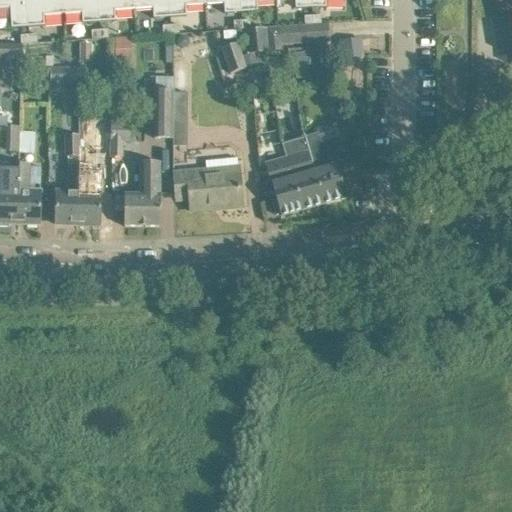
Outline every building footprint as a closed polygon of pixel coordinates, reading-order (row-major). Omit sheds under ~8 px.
[(0,0),(0,8),(10,8),(11,29),(28,28),(25,0),(0,0)] [(25,0),(28,28),(44,27),(44,16),(62,15),(61,0),(25,0)] [(61,0),(62,15),(81,14),(82,24),(99,23),(97,0),(61,0)] [(132,0),(97,0),(99,23),(115,22),(115,11),(133,10),(132,0)] [(153,19),(170,18),(168,0),(132,0),(133,10),(152,9),(153,19)] [(168,0),(170,18),(186,17),(186,6),(204,5),(204,0),(168,0)] [(241,13),(239,0),(204,0),(204,5),(223,4),(224,14),(241,13)] [(257,2),(276,0),(275,0),(239,0),(241,13),(257,12),(257,2)] [(275,0),(276,0),(279,0),(294,0),(295,9),(312,8),(311,0),(275,0)] [(311,0),(312,8),(326,8),(325,0),(311,0)] [(312,18),(313,26),(321,25),(320,17),(312,18)] [(313,26),(312,18),(304,18),(305,26),(313,26)] [(249,22),(241,23),(242,31),(250,30),(249,22)] [(242,31),(241,23),(233,23),(234,31),(242,31)] [(170,26),(171,34),(179,34),(178,25),(170,26)] [(282,51),(282,46),(330,42),(329,25),(308,26),(264,30),(267,53),(282,51)] [(163,35),(171,34),(170,26),(162,27),(163,35)] [(107,30),(99,31),(99,39),(107,38),(107,30)] [(245,32),(247,54),(267,53),(264,30),(245,32)] [(91,40),(99,39),(99,31),(91,31),(91,40)] [(36,35),(28,36),(28,44),(36,43),(36,35)] [(28,44),(28,36),(20,36),(20,44),(28,44)] [(131,60),(131,37),(115,37),(115,60),(131,60)] [(230,75),(245,70),(236,45),(222,50),(230,75)] [(21,48),(0,47),(0,60),(21,61),(21,48)] [(327,51),(291,56),(295,81),(331,76),(327,51)] [(62,70),(49,70),(49,95),(62,95),(62,86),(62,70)] [(159,107),(155,107),(155,139),(172,139),(172,120),(173,94),(173,91),(159,91),(159,107)] [(187,120),(187,94),(173,94),(172,120),(187,120)] [(36,151),(36,131),(11,131),(11,150),(36,151)] [(56,194),(56,205),(55,225),(77,226),(79,157),(79,135),(64,135),(64,157),(67,157),(67,166),(69,166),(69,194),(56,194)] [(307,151),(322,205),(345,198),(340,178),(344,177),(345,178),(346,177),(342,165),(348,164),(341,140),(318,147),(315,137),(305,140),(303,135),(302,135),(307,151)] [(110,148),(110,157),(122,158),(122,148),(110,148)] [(285,158),(300,211),(322,205),(307,151),(285,158)] [(89,157),(79,157),(77,226),(99,226),(100,195),(99,195),(100,172),(89,172),(89,157)] [(265,164),(271,184),(275,200),(272,202),(276,216),(280,215),(280,216),(300,211),(285,158),(265,164)] [(140,163),(139,195),(124,195),(124,227),(160,227),(160,195),(160,163),(140,163)] [(8,224),(17,224),(19,164),(9,164),(9,167),(0,166),(0,227),(8,228),(8,224)] [(29,165),(19,164),(17,224),(39,225),(40,193),(28,193),(29,165)] [(190,213),(192,212),(241,208),(238,170),(174,175),(176,201),(189,200),(190,213)]
